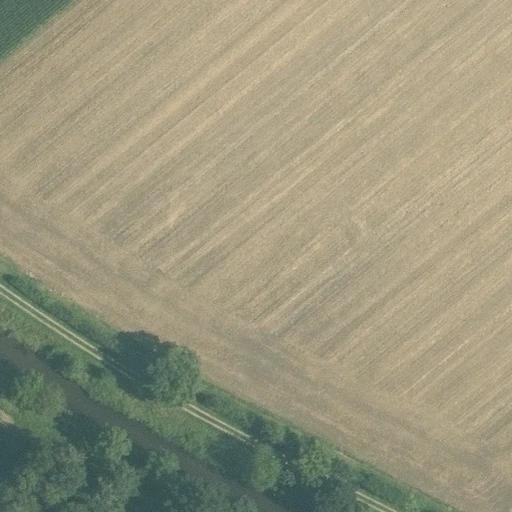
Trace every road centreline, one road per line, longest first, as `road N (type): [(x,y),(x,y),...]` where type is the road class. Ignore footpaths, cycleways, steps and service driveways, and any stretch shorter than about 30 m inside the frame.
road 1 (track): [(0,263),(162,372),(433,511)]
road 2 (track): [(0,293),(183,408),(379,511)]
road 3 (track): [(195,511),(0,398)]
